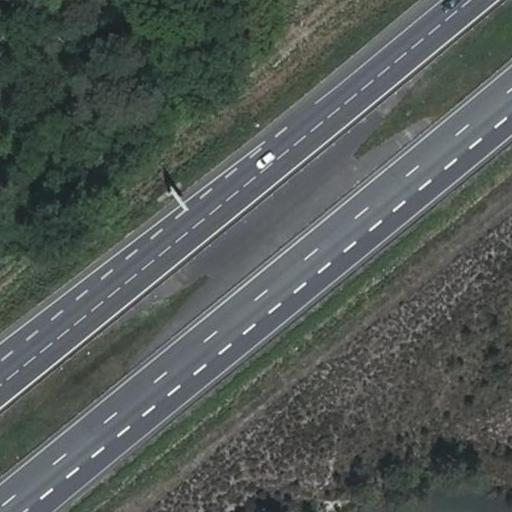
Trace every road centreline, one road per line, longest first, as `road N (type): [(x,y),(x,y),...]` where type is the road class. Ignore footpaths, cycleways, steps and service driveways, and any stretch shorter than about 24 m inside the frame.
road 1 (motorway): [(0,501),(511,84)]
road 2 (motorway): [(39,511),(511,114)]
road 3 (motorway): [(458,0),(0,381)]
